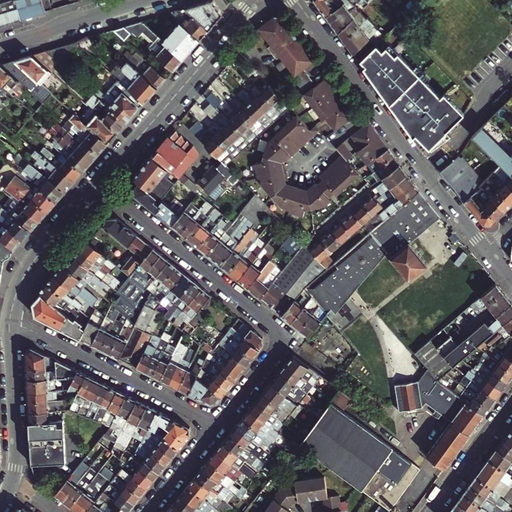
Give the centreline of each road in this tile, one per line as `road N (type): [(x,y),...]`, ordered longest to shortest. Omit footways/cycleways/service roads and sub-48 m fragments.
road 1 (residential): [(101,181),(287,335),(217,424)]
road 2 (residential): [(296,0),(484,250)]
road 3 (tertiary): [(101,181),(260,0)]
road 4 (residential): [(9,326),(217,424)]
road 5 (tertiary): [(9,326),(22,278),(101,181)]
road 6 (residential): [(0,46),(146,0)]
road 7 (tertiary): [(13,479),(9,326)]
